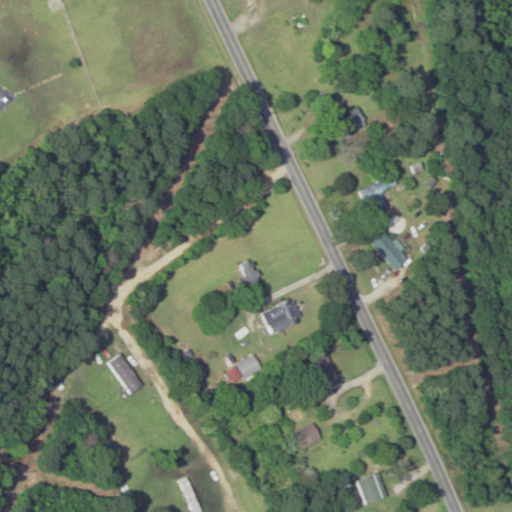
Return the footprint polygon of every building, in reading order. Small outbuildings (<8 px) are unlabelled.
[(387,205),(381,194),(396,185),(390,174),(357,193),(370,215),(387,205)] [(369,241),(394,270),(406,259),(382,230),(369,241)] [(260,282),(249,260),(237,266),(247,288),(260,282)] [(259,313),(268,334),(301,320),(292,299),(259,313)] [(127,395),(141,385),(120,353),(106,363),(127,395)] [(307,363),(321,389),(338,380),(325,353),(307,363)] [(260,368),(252,355),(225,372),(233,385),(260,368)] [(288,435),(297,452),(319,440),(311,424),(288,435)] [(356,479),(362,504),(384,498),(378,474),(356,479)] [(337,491),(347,488),(344,475),(334,478),(337,491)] [(201,511),(191,476),(181,479),(190,511),(201,511)]
